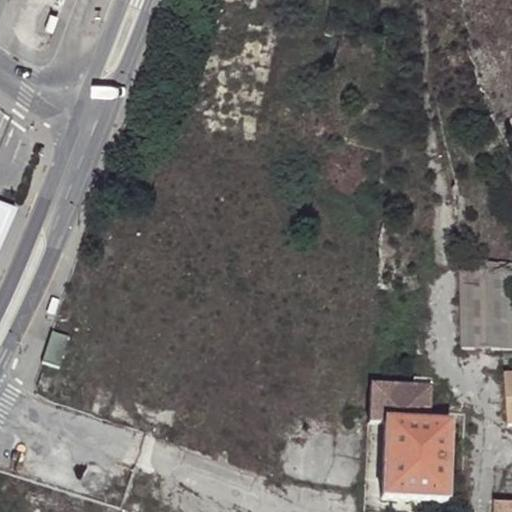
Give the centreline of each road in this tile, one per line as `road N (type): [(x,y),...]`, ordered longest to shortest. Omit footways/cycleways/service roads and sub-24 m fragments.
road 1 (secondary): [(0,364),(101,132)]
road 2 (secondary): [(72,120),(0,295)]
road 3 (secondary): [(101,132),(151,0)]
road 4 (secondary): [(119,0),(72,120)]
